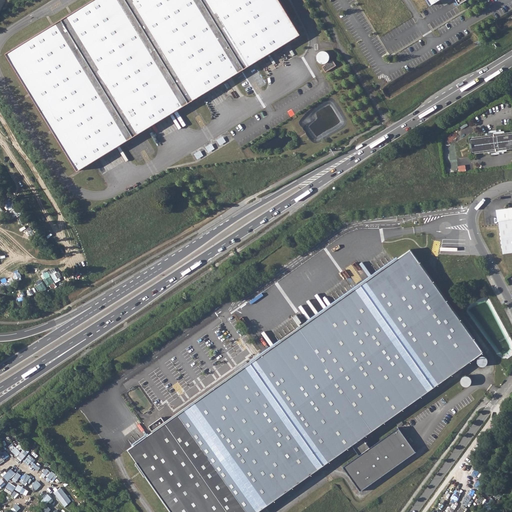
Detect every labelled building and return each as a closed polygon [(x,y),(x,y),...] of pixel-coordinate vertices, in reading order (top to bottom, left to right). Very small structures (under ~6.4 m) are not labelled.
[(302,28),(284,0),(89,0),(2,54),(73,170),(302,28)] [(326,49),(316,55),(322,64),(332,58),(326,49)] [(323,66),(326,72),(337,65),(334,60),(323,66)] [(511,132),(470,138),(472,151),(511,146),(511,132)] [(198,159),(204,155),(201,150),(195,153),(198,159)] [(496,217),(501,254),(511,252),(511,209),(501,211),(496,217)] [(409,250),(176,414),(164,423),(160,417),(148,426),(152,431),(127,449),(171,511),(257,511),(351,446),(358,456),(342,467),(359,492),(415,453),(397,428),(369,448),(362,438),(483,353),(409,250)] [(477,361),(477,363),(477,364),(478,366),(479,367),(480,367),(482,368),(483,368),(485,367),(486,366),(487,364),(487,362),(487,360),(486,359),(484,357),(483,357),(481,357),(479,358),(478,359),(477,360),(477,361)] [(461,381),(467,387),(473,380),(466,375),(461,381)]
